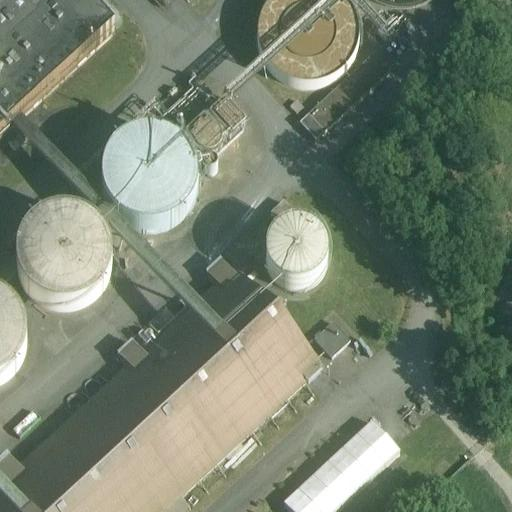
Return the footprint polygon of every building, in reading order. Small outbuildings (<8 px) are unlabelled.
[(0,141),(114,36),(80,0),(23,0),(0,21),(0,141)] [(336,0),(277,0),(260,21),(257,50),(270,76),(295,90),(324,89),(347,73),(358,46),(353,18),(336,0)] [(370,0),(377,6),(410,10),(430,0),(370,0)] [(385,17),(367,34),(382,50),(400,33),(385,17)] [(117,39),(97,58),(107,69),(127,50),(117,39)] [(374,58),(309,118),(325,136),(390,75),(374,58)] [(316,144),(325,136),(309,118),(300,126),(316,144)] [(239,126),(232,121),(225,127),(228,135),(237,134),(239,126)] [(30,124),(0,151),(0,166),(1,168),(38,134),(30,124)] [(177,147),(148,138),(120,148),(103,173),(104,202),(122,226),(151,234),(179,224),(196,200),(195,170),(177,147)] [(217,144),(208,138),(200,144),(203,154),(213,154),(217,144)] [(218,172),(211,165),(205,172),(211,178),(218,172)] [(284,205),(270,217),(278,225),(291,213),(284,205)] [(96,229),(73,218),(49,220),(28,233),(17,256),(18,280),(32,301),(55,312),(80,311),(100,297),(111,274),(110,250),(96,229)] [(310,235),(291,233),(274,242),(266,259),(270,278),(284,291),(303,293),(320,284),(328,266),(324,248),(310,235)] [(217,288),(142,356),(133,346),(119,359),(128,369),(19,470),(9,460),(0,468),(0,477),(5,483),(0,487),(0,511),(167,511),(181,500),(322,370),(232,273),(231,275),(221,264),(207,277),(217,288)] [(7,304),(0,302),(0,384),(8,382),(25,357),(25,328),(7,304)] [(350,344),(333,326),(315,343),(332,361),(350,344)] [(338,511),(399,456),(372,426),(284,507),(288,511),(338,511)] [(181,500),(167,511),(187,511),(190,510),(181,500)]
